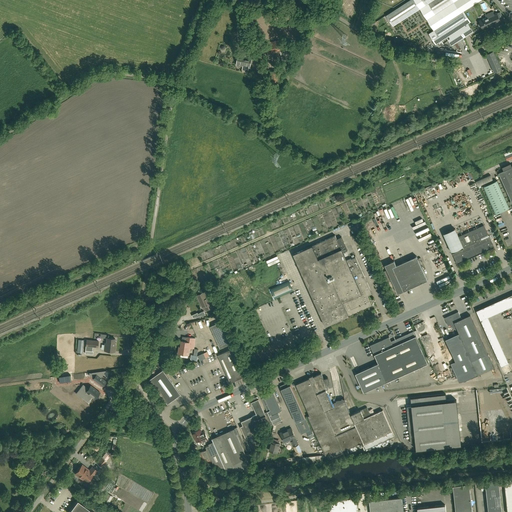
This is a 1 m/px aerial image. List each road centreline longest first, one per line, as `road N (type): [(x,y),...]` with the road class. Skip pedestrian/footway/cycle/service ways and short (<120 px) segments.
road 1 (unclassified): [(126,380),(175,82),(212,0)]
road 2 (tertiary): [(179,428),(208,404),(511,267)]
road 3 (unclassified): [(511,33),(464,58),(426,59),(392,52),(327,14),(236,0)]
road 4 (track): [(142,298),(171,293),(194,267),(351,198)]
road 5 (track): [(0,315),(150,248)]
road 6 (unclassified): [(29,511),(126,380)]
